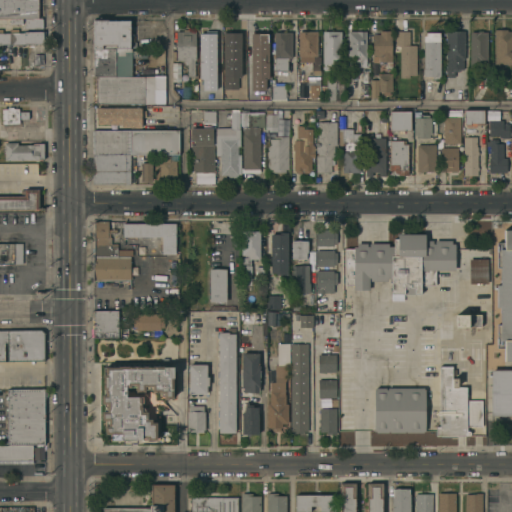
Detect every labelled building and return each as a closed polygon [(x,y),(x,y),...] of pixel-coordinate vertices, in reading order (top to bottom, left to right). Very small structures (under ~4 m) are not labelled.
[(0,19),(0,0),(37,0),(37,18),(24,19),(0,19)] [(37,19),(41,19),(42,29),(25,29),(24,19),(37,18),(37,19)] [(93,21),(129,21),(129,31),(131,31),(131,34),(129,34),(129,36),(133,36),(133,42),(135,42),(135,49),(131,49),(93,48),(93,21)] [(0,29),(1,29),(1,33),(9,33),(8,29),(17,29),(17,33),(23,33),(23,31),(42,31),(42,32),(45,32),(45,44),(1,44),(0,44),(0,29)] [(183,32),(183,30),(188,30),(193,30),(193,32),(194,32),(195,60),(193,60),(194,77),(191,77),(191,79),(188,79),(188,77),(186,77),(186,65),(184,65),(184,63),(183,63),(183,61),(176,61),(175,32),(183,32)] [(511,64),(493,64),(493,30),(506,30),(506,31),(511,31),(511,64)] [(222,31),(240,32),(240,62),(239,62),(239,71),(229,71),(229,72),(228,72),(228,71),(225,71),(225,73),(222,73),(222,31)] [(316,57),(313,57),(313,62),(298,62),(298,56),(297,56),(297,31),(316,31),(316,57)] [(340,64),(338,64),(338,71),(323,71),(323,69),(322,69),(322,67),(323,64),(321,64),(321,31),(340,31),(340,64)] [(365,65),(361,65),(361,67),(353,67),(353,66),(347,66),(347,32),(365,31),(365,65)] [(372,35),(379,35),(379,31),(391,31),(391,62),(384,62),(384,65),(379,65),(379,62),(378,62),(378,63),(372,63),(372,35)] [(464,60),(462,60),(462,70),(458,70),(458,72),(454,72),(454,78),(446,78),(446,71),(445,71),(445,67),(446,67),(445,31),(464,31),(464,60)] [(486,62),(479,62),(479,67),(469,67),(469,32),(476,32),(476,31),(481,31),(481,32),(486,32),(486,62)] [(217,61),(198,61),(198,32),(216,32),(217,61)] [(249,32),(267,32),(267,53),(268,53),(268,66),(262,66),(262,62),(257,62),(257,59),(249,59),(249,32)] [(291,58),(288,58),(288,61),(287,61),(287,71),(274,71),(274,65),(272,65),(272,57),(272,54),(271,54),(271,43),(274,43),(274,32),(291,32),(291,58)] [(416,75),(408,76),(408,78),(399,78),(399,46),(395,46),(395,32),(408,32),(409,45),(415,45),(416,75)] [(423,36),(425,36),(425,33),(438,33),(438,35),(439,35),(439,80),(432,80),(432,76),(422,77),(422,69),(423,69),(423,36)] [(131,49),(130,76),(95,76),(93,76),(93,48),(131,49)] [(170,79),(178,80),(179,63),(171,63),(170,79)] [(391,92),(389,92),(389,95),(382,96),(382,92),(378,92),(377,76),(379,76),(379,74),(390,74),(390,76),(391,76),(391,92)] [(130,76),(143,76),(143,104),(95,104),(95,76),(130,76)] [(220,89),(212,89),(212,77),(220,77),(220,89)] [(319,98),(317,98),(317,99),(308,100),(308,97),(307,97),(307,82),(306,82),(306,79),(307,79),(305,79),(305,77),(309,77),(309,78),(319,78),(319,98)] [(325,92),(320,92),(320,86),(325,86),(325,79),(342,79),(342,100),(325,100),(325,92)] [(377,98),(369,98),(369,80),(377,80),(377,98)] [(245,85),(244,98),(246,98),(246,100),(230,100),(232,99),(232,85),(245,85)] [(271,86),(285,86),(285,99),(271,100),(271,86)] [(140,108),(140,110),(144,110),(144,117),(141,117),(141,127),(129,127),(129,126),(121,126),(121,124),(97,124),(97,117),(95,117),(95,108),(140,108)] [(27,109),(0,110),(1,124),(19,124),(19,120),(27,120),(27,109)] [(265,132),(265,110),(277,110),(277,132),(265,132)] [(483,110),(483,125),(475,126),(470,126),(470,125),(463,125),(463,110),(483,110)] [(202,124),(202,111),(214,111),(215,124),(202,124)] [(314,119),(314,111),(322,111),(322,119),(314,119)] [(410,111),(410,131),(389,131),(389,127),(388,127),(388,124),(389,125),(389,111),(410,111)] [(237,178),(227,178),(227,176),(220,176),(220,163),(219,163),(219,156),(216,156),(216,128),(230,128),(230,112),(239,112),(239,147),(237,147),(237,178)] [(430,135),(429,135),(429,138),(415,138),(415,135),(413,135),(413,118),(421,118),(421,115),(428,115),(428,118),(430,118),(430,135)] [(508,139),(500,139),(500,138),(498,138),(498,136),(488,136),(488,121),(489,121),(489,115),(498,115),(498,121),(502,121),(502,124),(508,124),(508,139)] [(341,173),(342,151),(337,151),(338,116),(345,116),(345,129),(352,129),(352,142),(359,142),(358,173),(341,173)] [(443,117),(459,117),(459,144),(443,144),(443,117)] [(335,146),(333,146),(333,157),(333,166),(330,166),(330,173),(315,173),(315,156),(317,156),(317,153),(315,153),(315,147),(317,147),(317,122),(335,122),(335,146)] [(242,134),(242,127),(245,127),(245,125),(251,125),(251,127),(258,127),(258,134),(259,134),(259,169),(242,170),(242,134)] [(288,166),(288,167),(287,167),(287,170),(284,170),(284,173),(272,173),(272,170),(266,170),(267,139),(273,139),(273,137),(277,137),(277,126),(288,126),(288,166)] [(190,144),(193,144),(193,141),(189,141),(189,128),(211,127),(211,144),(213,144),(213,172),(193,172),(193,170),(190,170),(190,144)] [(93,155),(93,130),(178,130),(178,155),(154,155),(141,155),(135,155),(129,155),(93,155)] [(462,137),(475,137),(475,147),(476,147),(476,152),(477,152),(477,155),(476,155),(476,167),(477,167),(477,171),(476,171),(476,176),(462,176),(462,137)] [(364,138),(384,138),(385,177),(378,177),(378,173),(371,173),(371,177),(365,177),(364,138)] [(313,158),(310,158),(310,171),(308,171),(308,173),(303,173),(303,171),(300,171),(300,173),(294,173),(294,171),(293,171),(293,151),(292,152),(292,146),(293,146),(293,140),(313,140),(313,158)] [(389,141),(405,141),(404,145),(408,145),(407,171),(408,171),(408,176),(398,176),(389,176),(389,141)] [(457,172),(440,172),(440,149),(437,149),(437,142),(439,142),(439,141),(441,141),(441,142),(442,142),(442,148),(457,148),(457,172)] [(488,173),(488,158),(489,158),(489,147),(486,147),(486,142),(488,142),(488,141),(497,141),(497,144),(502,144),(502,158),(504,158),(504,146),(510,146),(510,159),(506,159),(506,173),(488,173)] [(4,161),(3,151),(2,151),(2,147),(4,147),(4,143),(16,143),(16,145),(31,145),(31,144),(43,144),(43,159),(37,159),(37,160),(4,161)] [(434,172),(416,172),(416,145),(434,145),(434,172)] [(129,184),(93,184),(93,155),(129,155),(129,184)] [(135,166),(135,155),(141,155),(141,163),(145,163),(145,159),(151,159),(151,182),(150,182),(146,182),(146,184),(142,184),(142,182),(140,182),(140,166),(135,166)] [(0,196),(20,196),(20,194),(20,193),(21,192),(23,191),(23,190),(37,189),(37,210),(0,210),(0,196)] [(98,281),(93,281),(93,244),(91,244),(91,241),(93,241),(93,231),(91,231),(91,228),(93,228),(93,221),(107,222),(107,230),(116,230),(116,234),(109,233),(109,237),(110,237),(110,244),(116,244),(116,249),(131,249),(131,256),(130,256),(129,276),(131,276),(131,280),(129,280),(129,281),(101,281),(98,281)] [(174,224),(174,255),(161,255),(161,254),(159,254),(159,251),(161,251),(161,237),(126,237),(126,239),(123,239),(123,237),(122,237),(122,224),(174,224)] [(269,231),(288,230),(288,257),(287,257),(287,276),(270,276),(269,231)] [(511,416),(490,416),(490,371),(511,371),(511,361),(503,361),(503,341),(499,341),(499,331),(496,331),(496,325),(499,325),(499,308),(496,308),(496,286),(499,286),(499,268),(497,268),(497,258),(499,258),(499,250),(503,250),(503,246),(496,246),(496,243),(503,243),(503,230),(511,230),(511,416)] [(259,260),(250,260),(250,266),(250,286),(241,286),(241,258),(244,258),(244,256),(241,256),(241,231),(259,231),(259,260)] [(315,246),(315,231),(332,231),(332,232),(336,232),(336,244),(333,244),(333,246),(315,246)] [(353,290),(353,285),(344,285),(344,248),(353,248),(353,246),(357,247),(357,243),(368,243),(368,246),(370,246),(370,243),(389,243),(389,246),(394,246),(394,238),(398,238),(398,234),(425,234),(425,240),(434,240),(434,243),(436,243),(436,240),(452,240),(452,243),(456,243),(456,271),(436,271),(436,285),(421,285),(421,294),(392,294),(392,278),(370,278),(370,290),(353,290)] [(290,241),(306,241),(306,253),(305,253),(305,259),(306,259),(306,267),(306,285),(307,285),(308,293),(293,293),(293,286),(291,286),(291,260),(290,260),(290,241)] [(21,264),(0,264),(0,244),(13,244),(21,244),(21,264)] [(485,259),(485,249),(467,249),(467,258),(485,259)] [(315,267),(315,251),(333,251),(333,253),(336,253),(336,265),(333,265),(333,267),(315,267)] [(468,259),(486,259),(487,284),(468,284),(468,259)] [(264,267),(264,278),(255,278),(255,275),(255,271),(255,267),(264,267)] [(225,302),(208,302),(208,270),(225,270),(225,302)] [(332,271),(332,273),(336,273),(336,285),(333,285),(333,293),(322,293),(322,295),(319,295),(319,294),(315,294),(315,271),(332,271)] [(266,310),(266,296),(280,296),(280,310),(266,310)] [(299,302),(299,310),(291,310),(291,302),(299,302)] [(117,311),(117,329),(120,329),(119,337),(90,337),(90,329),(92,329),(92,318),(90,318),(90,312),(92,312),(92,311),(93,311),(117,311)] [(267,328),(267,312),(275,312),(275,328),(267,328)] [(456,313),(468,313),(468,315),(480,315),(480,327),(470,327),(470,329),(455,329),(456,313)] [(135,331),(135,328),(131,328),(131,316),(135,316),(135,314),(159,314),(159,317),(163,317),(163,328),(159,328),(159,331),(135,331)] [(299,329),(299,316),(313,315),(313,329),(299,329)] [(217,333),(227,333),(227,328),(234,328),(234,366),(235,366),(235,368),(234,368),(234,372),(236,372),(236,374),(234,374),(234,378),(235,378),(235,381),(234,381),(234,405),(235,405),(235,408),(234,408),(234,411),(235,411),(235,414),(234,414),(234,418),(235,418),(235,421),(234,421),(234,433),(217,434),(217,333)] [(6,361),(6,343),(3,343),(3,361),(0,361),(0,330),(40,330),(43,333),(43,361),(6,361)] [(290,343),(307,343),(307,431),(303,431),(303,433),(290,433),(290,343)] [(288,365),(286,365),(286,378),(284,383),(284,390),(285,390),(285,392),(284,392),(284,395),(284,404),(287,404),(287,424),(281,424),(281,429),(266,428),(266,404),(268,404),(268,391),(269,391),(269,383),(274,383),(274,366),(276,366),(276,344),(288,344),(288,365)] [(258,354),(258,368),(259,368),(259,388),(257,388),(257,393),(242,393),(242,388),(240,388),(240,368),(241,368),(241,354),(258,354)] [(317,373),(317,355),(335,355),(335,373),(317,373)] [(188,366),(208,366),(208,370),(206,370),(206,378),(207,378),(207,386),(205,386),(205,394),(188,394),(188,366)] [(172,399),(163,399),(163,396),(161,396),(159,396),(159,394),(158,394),(158,392),(151,392),(151,390),(149,389),(148,389),(146,390),(145,390),(144,390),(144,393),(135,392),(135,387),(130,387),(130,388),(125,388),(125,397),(142,397),(142,404),(140,404),(140,408),(143,408),(144,410),(144,411),(144,412),(146,412),(146,419),(159,419),(159,439),(158,439),(158,441),(156,441),(146,441),(146,440),(144,441),(140,440),(140,441),(109,441),(109,436),(105,436),(105,435),(104,435),(104,427),(104,421),(101,421),(101,412),(103,412),(103,411),(103,410),(104,408),(103,407),(103,405),(101,405),(101,395),(103,396),(103,390),(102,390),(102,375),(102,368),(104,368),(118,368),(118,367),(127,367),(133,367),(137,367),(142,367),(146,367),(151,367),(162,367),(162,368),(172,368),(172,399)] [(481,400),(481,426),(466,426),(466,431),(467,431),(469,432),(469,434),(469,436),(467,436),(455,436),(455,438),(439,438),(439,437),(436,437),(436,427),(438,427),(438,367),(451,367),(451,379),(456,379),(456,387),(466,387),(466,401),(481,400)] [(317,398),(317,380),(335,380),(335,398),(317,398)] [(387,433),(375,433),(375,432),(373,432),(373,390),(374,390),(374,388),(385,388),(385,390),(387,390),(387,433)] [(387,388),(423,388),(423,390),(424,390),(424,432),(422,432),(422,433),(405,433),(405,432),(404,432),(404,433),(389,433),(389,432),(387,432),(387,433),(387,390),(387,388)] [(6,390),(43,389),(43,391),(44,391),(44,398),(43,398),(43,444),(31,445),(7,445),(6,390)] [(241,413),(243,413),(243,408),(244,408),(244,403),(252,403),(252,408),(257,408),(257,415),(257,435),(241,435),(241,413)] [(186,412),(187,412),(187,406),(189,406),(189,404),(191,404),(191,406),(202,406),(202,412),(204,412),(204,431),(202,431),(202,433),(194,433),(186,433),(186,412)] [(335,435),(325,435),(325,433),(318,433),(318,409),(335,409),(335,435)] [(31,445),(31,464),(0,464),(0,446),(7,446),(7,445),(31,445)] [(340,511),(340,496),(340,482),(355,482),(355,501),(356,501),(356,504),(355,504),(355,507),(356,507),(356,510),(355,510),(355,511),(367,511),(367,482),(382,482),(382,511),(340,511)] [(149,507),(149,504),(151,504),(151,485),(172,485),(172,511),(95,511),(95,507),(100,507),(149,507)] [(391,511),(391,497),(393,497),(393,488),(409,488),(409,511),(391,511)] [(454,511),(437,511),(437,493),(454,493),(454,511)] [(259,511),(240,511),(240,494),(251,494),(251,496),(259,496),(259,511)] [(285,511),(266,511),(266,494),(277,494),(277,496),(285,496),(285,511)] [(431,511),(414,511),(414,494),(431,494),(431,511)] [(481,511),(464,511),(464,495),(471,495),(471,494),(481,494),(481,511)] [(191,511),(191,496),(238,496),(237,511),(191,511)] [(334,496),(334,511),(319,511),(319,506),(309,506),(309,511),(294,511),(294,496),(334,496)]
